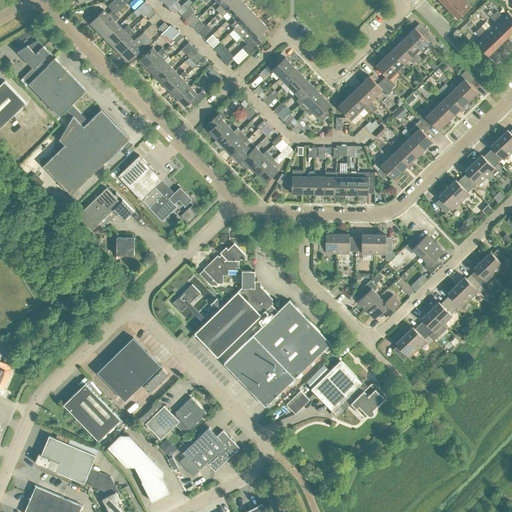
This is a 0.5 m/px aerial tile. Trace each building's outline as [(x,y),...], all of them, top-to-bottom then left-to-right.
[(98,30),(116,13),(129,0),(113,0),(108,6),(112,10),(108,14),(104,9),(90,22),(98,30)] [(133,0),(129,4),(134,9),(143,1),(141,0),(133,0)] [(168,7),(174,13),(181,6),(176,0),(168,7)] [(216,9),(219,12),(232,0),(216,0),(220,5),(216,9)] [(227,12),(231,16),(244,3),(241,0),(232,0),(219,12),(223,16),(227,12)] [(444,0),(443,2),(450,10),(460,0),(444,0)] [(460,0),(450,10),(458,18),(470,6),(466,1),(467,0),(460,0)] [(137,9),(141,13),(144,16),(151,9),(144,2),(137,9)] [(231,24),(234,28),(252,11),(244,3),(231,16),(235,20),(231,24)] [(181,15),(186,20),(194,11),(190,7),(181,15)] [(144,17),(148,21),(148,20),(155,13),(152,9),(144,17)] [(252,11),(234,28),(233,29),(241,37),(259,19),(252,11)] [(497,11),(493,14),(511,32),(511,31),(511,16),(507,12),(502,16),(497,11)] [(98,30),(106,38),(119,25),(115,21),(119,17),(116,13),(98,30)] [(493,14),(490,17),(496,23),(491,27),(504,40),(511,32),(493,14)] [(191,25),(194,28),(201,21),(198,18),(191,25)] [(259,19),(241,37),(247,43),(242,48),(248,54),(266,36),(262,32),(267,27),(259,19)] [(159,27),(163,32),(169,27),(164,22),(159,27)] [(198,33),(203,37),(212,29),(207,24),(198,33)] [(106,38),(113,46),(131,29),(127,25),(123,29),(119,25),(106,38)] [(481,26),(478,29),(496,47),(504,40),(491,27),(487,31),(481,26)] [(415,27),(407,35),(420,48),(424,44),(426,46),(429,46),(431,44),(432,45),(436,40),(427,31),(423,35),(415,27)] [(172,39),(176,36),(179,39),(183,36),(175,28),(166,37),(170,41),(172,39)] [(113,46),(121,54),(134,41),(134,40),(130,37),(134,32),(131,29),(113,46)] [(475,32),(480,38),(476,42),(488,55),(496,47),(478,29),(475,32)] [(206,41),(208,44),(215,37),(212,34),(206,41)] [(400,37),(397,40),(416,60),(419,56),(416,52),(420,48),(407,35),(402,39),(400,37)] [(134,41),(121,54),(128,62),(146,44),(138,36),(134,40),(134,41)] [(396,45),(391,50),(404,63),(409,59),(412,63),(416,60),(397,40),(394,42),(396,45)] [(28,45),(17,51),(33,67),(23,77),(29,84),(60,116),(67,109),(73,116),(59,139),(65,144),(43,165),(71,194),(73,192),(77,188),(123,144),(120,142),(120,134),(123,132),(101,109),(88,121),(72,104),(86,90),(55,58),(45,67),(40,62),(50,52),(43,45),(42,46),(37,41),(28,46),(28,45)] [(182,49),(187,55),(191,51),(194,55),(198,51),(189,42),(182,49)] [(147,67),(160,55),(165,50),(162,47),(157,52),(152,47),(140,59),(147,67)] [(218,53),(221,56),(227,50),(224,47),(218,53)] [(381,55),(383,57),(384,57),(397,71),(396,71),(400,75),(404,71),(400,67),(404,63),(391,50),(386,54),(384,52),(381,55)] [(147,67),(155,75),(171,59),(168,56),(164,59),(160,55),(147,67)] [(8,57),(1,63),(7,69),(14,63),(8,57)] [(273,69),(280,77),(293,65),(285,57),(280,62),(275,58),(265,68),(269,73),(273,69)] [(386,75),(381,79),(392,90),(390,88),(395,84),(389,78),(396,71),(397,71),(384,57),(383,57),(376,65),(386,75)] [(155,75),(162,82),(175,70),(171,66),(174,62),(171,59),(155,75)] [(445,72),(449,68),(445,64),(441,68),(445,72)] [(293,65),(280,77),(281,77),(284,81),(280,85),(284,88),(300,72),(293,65)] [(265,68),(261,72),(266,77),(269,73),(265,68)] [(162,82),(170,90),(183,78),(182,78),(187,73),(184,70),(179,75),(175,70),(162,82)] [(464,78),(456,86),(469,99),(477,92),(469,83),(474,79),(465,70),(460,74),(464,78)] [(291,88),(295,92),(308,80),(300,72),(284,88),(287,92),(291,88)] [(369,75),(361,83),(374,97),(382,89),(387,94),(392,90),(381,79),(377,84),(369,75)] [(23,77),(18,82),(25,88),(29,84),(23,77)] [(416,86),(421,81),(418,77),(413,82),(416,86)] [(170,90),(177,98),(190,86),(183,78),(170,90)] [(0,133),(0,134),(5,129),(2,126),(26,103),(4,80),(0,84),(0,133)] [(296,100),(299,104),(315,88),(308,80),(295,92),(300,97),(296,100)] [(351,88),(370,108),(373,111),(377,108),(370,101),(374,97),(361,83),(356,88),(354,85),(351,88)] [(445,83),(442,86),(464,109),(467,107),(465,104),(469,99),(456,86),(452,90),(445,83)] [(262,91),(264,89),(260,85),(254,90),(258,95),(258,94),(262,91)] [(190,86),(177,98),(185,106),(190,101),(195,105),(205,95),(201,90),(198,94),(190,86)] [(445,97),(441,101),(454,114),(459,110),(461,112),(464,109),(442,86),(438,90),(445,97)] [(299,104),(307,111),(323,96),(315,88),(299,104)] [(351,93),(346,98),(359,112),(363,107),(367,111),(370,108),(351,88),(348,91),(351,93)] [(323,96),(307,111),(310,115),(312,112),(316,117),(316,118),(320,122),(329,113),(325,109),(331,104),(323,96)] [(359,112),(346,98),(338,106),(351,119),(359,112)] [(429,105),(433,109),(433,108),(446,122),(448,125),(451,122),(449,119),(454,114),(441,101),(437,105),(433,101),(429,105)] [(245,107),(247,109),(243,113),(249,119),(256,112),(249,104),(245,107)] [(398,119),(407,111),(402,105),(393,114),(398,119)] [(417,116),(420,119),(426,125),(430,121),(438,130),(446,122),(433,108),(433,109),(425,116),(422,112),(417,116)] [(209,130),(217,138),(229,126),(222,118),(225,115),(221,110),(205,126),(209,130)] [(282,119),(289,125),(292,129),(296,126),(292,122),(290,121),(293,118),(289,113),(282,119)] [(420,119),(408,131),(412,135),(411,135),(424,149),(425,148),(432,141),(424,132),(429,128),(426,125),(420,119)] [(297,124),(306,133),(310,129),(302,120),(299,122),(297,124)] [(365,126),(371,132),(379,125),(375,120),(372,123),(370,121),(365,126)] [(373,133),(377,138),(386,129),(382,125),(373,133)] [(224,146),(241,130),(237,127),(234,131),(229,126),(217,138),(214,141),(221,149),(224,146)] [(408,138),(404,142),(417,156),(422,151),(424,154),(427,151),(425,148),(424,149),(411,135),(412,135),(408,131),(405,128),(401,131),(408,138)] [(507,129),(499,137),(511,151),(511,131),(511,133),(507,129)] [(241,130),(224,146),(232,154),(244,142),(247,139),(248,138),(244,134),(241,130)] [(129,138),(123,132),(120,134),(120,142),(123,144),(129,138)] [(494,149),(489,154),(498,162),(502,158),(504,160),(511,151),(499,137),(490,146),(494,149)] [(244,142),(232,154),(239,162),(243,158),(252,149),(248,145),(250,142),(247,139),(244,142)] [(390,144),(392,146),(411,166),(414,163),(412,161),(417,156),(404,142),(399,147),(396,143),(393,140),(390,144)] [(292,150),(292,149),(288,145),(278,155),(282,159),(285,156),(291,159),(294,151),(292,150)] [(247,163),(250,166),(263,154),(255,146),(252,149),(243,158),(239,162),(244,166),(247,163)] [(392,153),(388,157),(401,171),(406,166),(409,169),(411,166),(392,146),(389,149),(392,153)] [(312,152),(317,152),(317,147),(312,147),(312,148),(308,148),(308,162),(312,157),(312,152)] [(263,154),(250,166),(258,174),(270,162),(271,162),(274,158),(266,150),(263,154)] [(388,157),(384,154),(372,165),(381,175),(383,173),(385,175),(387,173),(393,179),(401,171),(388,157)] [(481,154),(473,162),(486,176),(495,168),(493,166),(498,162),(489,154),(485,158),(481,154)] [(139,155),(118,175),(148,207),(168,187),(161,180),(163,179),(139,155)] [(270,162),(258,174),(265,182),(278,170),(271,162),(270,162)] [(468,174),(463,179),(472,187),(476,183),(478,185),(486,176),(473,162),(464,171),(468,174)] [(292,193),(303,193),(303,176),(302,176),(302,170),(292,170),(292,193)] [(314,193),(314,176),(314,171),(309,171),(309,176),(303,176),(303,193),(314,193)] [(324,194),(335,194),(336,171),(325,171),(325,176),(324,194)] [(335,194),(346,194),(346,171),(336,171),(335,194)] [(346,194),(357,194),(357,172),(346,171),(346,194)] [(357,172),(357,194),(368,194),(368,187),(374,187),(374,172),(357,172)] [(35,173),(30,178),(39,187),(44,182),(35,173)] [(314,193),(324,194),(325,176),(314,176),(314,193)] [(455,179),(447,187),(460,201),(469,193),(467,191),(472,187),(463,179),(459,183),(455,179)] [(77,215),(92,230),(99,223),(102,227),(117,213),(124,220),(133,211),(134,211),(134,210),(116,192),(116,193),(114,195),(107,187),(77,215)] [(168,187),(148,207),(162,221),(177,206),(174,203),(178,199),(185,206),(192,199),(180,187),(173,193),(168,187)] [(460,201),(447,187),(438,196),(442,199),(437,204),(445,213),(450,208),(452,210),(460,201)] [(474,221),(471,216),(465,220),(468,225),(474,221)] [(325,253),(337,253),(338,233),(326,233),(326,238),(319,238),(319,244),(319,250),(325,250),(325,253)] [(349,251),(355,251),(356,239),(350,239),(350,233),(338,233),(337,253),(349,253),(349,251)] [(361,253),(373,254),(374,234),(362,234),(362,239),(356,239),(355,251),(361,251),(361,253)] [(374,234),(373,254),(385,254),(385,251),(392,251),(392,239),(386,239),(386,234),(374,234)] [(416,251),(421,256),(435,242),(427,234),(418,242),(413,238),(405,246),(411,253),(412,252),(416,251)] [(506,234),(502,237),(507,242),(511,239),(506,234)] [(116,254),(134,255),(134,241),(137,239),(133,235),(131,237),(116,236),(116,254)] [(435,242),(421,256),(426,261),(425,265),(424,266),(431,273),(439,264),(435,260),(444,251),(435,242)] [(268,308),(272,312),(276,309),(271,304),(272,303),(272,298),(261,286),(255,286),(255,270),(242,270),(239,267),(239,260),(245,254),(234,243),(228,249),(226,246),(203,268),(212,277),(207,282),(211,285),(217,285),(217,283),(223,283),(223,275),(228,275),(228,269),(236,269),(242,275),(242,287),(222,306),(215,299),(210,305),(216,312),(206,322),(189,304),(199,294),(191,285),(172,303),(180,312),(186,306),(203,324),(196,331),(193,333),(217,356),(268,308)] [(490,251),(482,259),(495,273),(504,265),(502,263),(507,259),(499,250),(494,255),(490,251)] [(396,256),(390,261),(394,265),(400,259),(396,256)] [(477,271),(472,276),(481,284),(485,280),(487,282),(495,273),(482,259),(473,268),(477,271)] [(377,282),(383,277),(379,273),(373,278),(377,282)] [(464,276),(456,284),(470,299),(478,290),(476,289),(481,284),(472,276),(468,280),(464,276)] [(357,301),(366,310),(380,296),(374,291),(376,287),(377,286),(370,279),(362,288),(366,292),(357,301)] [(416,291),(421,285),(416,280),(411,285),(416,291)] [(451,296),(447,301),(455,309),(459,305),(461,307),(470,299),(456,284),(447,293),(451,296)] [(511,292),(507,288),(501,294),(506,299),(511,292)] [(385,301),(380,296),(366,310),(374,318),(383,310),(387,314),(400,302),(393,294),(385,301)] [(276,309),(272,312),(274,314),(270,318),(268,316),(265,319),(267,321),(224,363),(265,406),(324,349),(327,353),(333,347),(330,344),(331,343),(289,300),(278,311),(276,309)] [(439,301),(430,309),(444,324),(452,315),(451,314),(455,309),(447,301),(442,305),(439,301)] [(425,321),(421,326),(429,334),(433,330),(435,332),(444,324),(430,309),(421,318),(425,321)] [(413,326),(404,335),(418,349),(426,340),(425,339),(429,334),(421,326),(416,330),(413,326)] [(418,349),(404,335),(396,343),(399,347),(394,351),(403,360),(408,355),(409,357),(418,349)] [(97,372),(125,400),(161,365),(133,337),(97,372)] [(367,414),(368,414),(368,415),(369,415),(370,415),(371,415),(372,415),(373,414),(373,413),(374,413),(374,412),(374,411),(374,410),(373,410),(373,409),(384,398),(376,389),(376,388),(377,387),(377,386),(377,385),(376,385),(376,384),(375,383),(374,383),(373,383),(371,383),(371,384),(370,384),(366,388),(360,383),(362,382),(340,360),(311,388),(332,410),(348,395),(354,400),(351,403),(356,408),(359,405),(367,414)] [(0,386),(3,388),(10,372),(5,370),(8,364),(0,361),(0,386)] [(144,385),(151,392),(168,375),(162,369),(144,385)] [(63,404),(98,440),(121,419),(85,382),(63,404)] [(310,400),(301,391),(287,404),(296,414),(310,400)] [(175,412),(190,428),(206,412),(191,397),(175,412)] [(145,423),(161,439),(179,421),(164,405),(145,423)] [(215,470),(239,447),(223,430),(217,435),(209,427),(183,452),(186,455),(189,458),(198,467),(199,469),(206,462),(215,470)] [(162,476),(163,476),(163,475),(163,474),(163,473),(163,472),(163,471),(163,470),(162,469),(129,435),(120,434),(108,447),(126,466),(135,466),(142,480),(142,481),(152,501),(170,492),(162,477),(162,476)] [(85,482),(90,485),(96,470),(90,467),(96,455),(49,435),(41,453),(39,452),(35,462),(84,483),(84,482),(85,482)] [(159,446),(168,455),(176,448),(167,438),(159,446)] [(172,456),(167,459),(173,470),(178,467),(172,456)] [(96,470),(90,485),(108,492),(109,494),(102,498),(106,505),(105,510),(106,511),(124,511),(121,505),(120,505),(117,501),(120,499),(117,493),(119,492),(111,476),(96,470)] [(79,511),(82,505),(36,485),(24,511),(79,511)] [(266,511),(262,503),(244,511),(266,511)]
